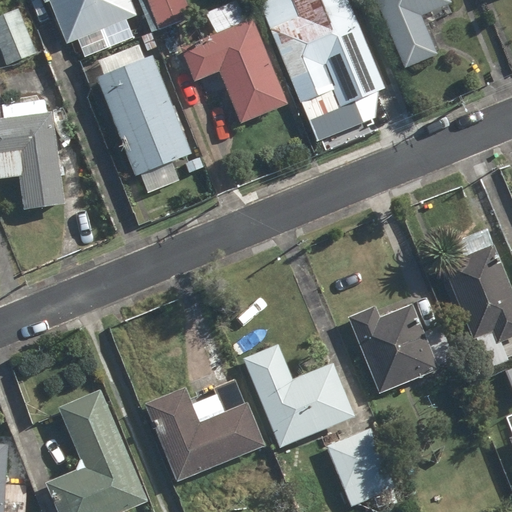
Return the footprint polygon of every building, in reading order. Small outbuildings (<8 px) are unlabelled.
[(45,4),(64,47),(131,18),(123,0),(36,0),(39,7),(45,4)] [(180,0),(139,0),(154,36),(189,21),(180,0)] [(381,93),(342,0),(252,0),(297,107),(328,94),(336,111),(381,93)] [(369,0),(400,73),(433,59),(417,20),(446,7),(442,0),(369,0)] [(16,4),(0,10),(0,60),(3,68),(37,53),(16,4)] [(247,23),(176,52),(190,85),(214,75),(236,129),(283,110),(247,23)] [(149,60),(92,82),(131,181),(188,159),(149,60)] [(52,148),(48,116),(0,122),(0,182),(15,180),(20,214),(61,208),(56,175),(73,173),(69,146),(52,148)] [(511,298),(491,245),(442,264),(473,342),(493,334),(497,344),(511,338),(511,298)] [(370,308),(343,319),(374,396),(433,373),(406,306),(374,319),(370,308)] [(277,343),(241,357),(278,447),(354,416),(331,362),(291,378),(277,343)] [(511,371),(503,375),(511,398),(511,371)] [(184,389),(143,405),(175,483),(263,448),(245,403),(197,422),(184,389)] [(71,472),(40,484),(51,511),(124,511),(143,504),(96,392),(53,409),(75,462),(71,472)] [(370,426),(325,445),(350,507),(396,488),(370,426)] [(511,436),(503,440),(511,463),(511,436)]
